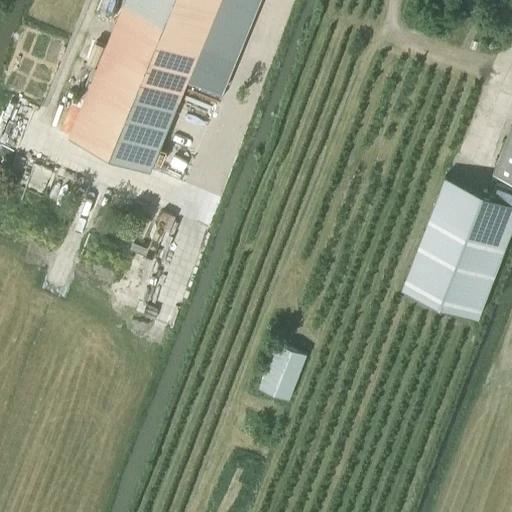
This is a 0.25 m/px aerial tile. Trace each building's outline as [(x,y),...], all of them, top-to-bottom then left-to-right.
[(124,0),(70,135),(151,168),(219,0),(124,0)] [(511,120),(493,170),(511,177),(511,120)] [(511,200),(445,175),(402,286),(479,316),(511,230),(511,200)] [(511,185),(499,183),(497,192),(511,195),(511,185)] [(259,385),(289,397),(307,352),(276,340),(259,385)]
